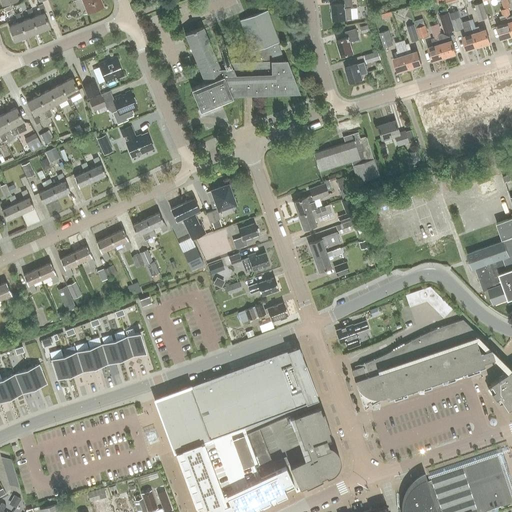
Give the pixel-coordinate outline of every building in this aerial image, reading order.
[(81,0),(87,14),(103,7),(100,0),(72,0),(73,2),(76,0),(81,0)] [(352,18),(351,9),(353,9),(352,0),(341,0),(342,4),(332,5),(333,21),(346,19),(352,18)] [(511,16),(510,18),(507,9),(511,8),(508,0),(500,0),(504,10),(508,23),(511,35),(511,16)] [(479,21),(487,18),(483,3),(474,6),(479,21)] [(41,14),(34,17),(32,18),(38,33),(50,28),(44,13),(45,13),(42,4),(38,6),(41,14)] [(26,38),(38,33),(32,18),(34,17),(31,9),(26,11),(29,19),(22,22),(20,22),(26,38)] [(253,51),(257,62),(230,63),(230,64),(221,64),(218,65),(203,27),(207,25),(205,19),(198,22),(198,24),(196,25),(198,29),(185,34),(205,83),(191,89),(200,111),(232,97),(231,95),(297,92),(286,61),(284,61),(277,42),(279,42),(267,10),(239,21),(251,52),(253,51)] [(501,11),(503,20),(501,20),(502,25),(496,27),(500,39),(511,35),(508,23),(504,10),(501,11)] [(449,12),(448,13),(454,31),(454,30),(455,31),(463,29),(458,11),(449,13),(449,12)] [(20,22),(22,22),(19,13),(14,15),(17,24),(8,27),(14,42),(26,38),(20,22)] [(454,31),(448,13),(439,15),(445,33),(454,31)] [(455,54),(451,41),(450,37),(442,33),(440,34),(439,30),(441,30),(436,16),(431,18),(434,25),(444,57),(455,54)] [(423,19),(414,21),(420,39),(429,36),(423,19)] [(470,21),(478,47),(489,43),(485,31),(480,32),(479,27),(475,28),(473,20),(470,21)] [(466,50),(478,47),(470,21),(466,22),(468,26),(464,27),(466,37),(462,38),(466,50)] [(362,34),(370,31),(368,25),(360,27),(362,34)] [(407,27),(411,42),(419,39),(414,25),(407,27)] [(431,39),(433,47),(428,49),(432,61),(444,57),(434,25),(430,27),(434,38),(431,39)] [(350,42),(359,40),(356,29),(346,32),(347,38),(337,41),(342,56),(353,53),(350,42)] [(379,33),(384,48),(393,45),(388,30),(379,33)] [(398,72),(409,68),(404,51),(401,52),(400,48),(406,46),(406,44),(405,41),(398,43),(396,47),(398,52),(397,52),(398,58),(394,59),(398,72)] [(404,51),(409,68),(421,65),(417,52),(412,54),(409,43),(406,44),(406,46),(400,48),(401,52),(404,51)] [(364,55),(366,64),(381,59),(378,51),(364,55)] [(106,83),(123,76),(115,57),(99,64),(106,83)] [(361,76),(368,74),(364,63),(358,65),(358,64),(345,68),(350,84),(363,80),(361,76)] [(193,68),(181,72),(183,77),(195,72),(193,68)] [(72,78),(60,84),(67,97),(65,98),(69,107),(74,104),(69,96),(79,91),(72,78)] [(511,79),(500,84),(506,104),(511,101),(511,79)] [(82,86),(87,99),(100,94),(95,81),(82,86)] [(60,84),(49,90),(56,103),(54,104),(58,113),(63,110),(58,102),(65,98),(67,97),(60,84)] [(500,84),(487,87),(493,108),(506,104),(500,84)] [(487,87),(475,91),(481,112),(493,108),(487,87)] [(45,109),(43,110),(47,119),(51,116),(47,108),(54,104),(56,103),(49,90),(38,96),(45,109)] [(475,91),(461,95),(468,116),(481,112),(475,91)] [(132,112),(137,110),(134,103),(136,102),(134,98),(132,99),(129,92),(113,98),(118,111),(113,113),(118,124),(117,124),(117,125),(127,120),(127,119),(134,116),(132,112)] [(106,107),(101,94),(89,99),(94,112),(106,107)] [(36,114),(43,110),(45,109),(38,96),(27,102),(34,115),(32,116),(36,124),(40,122),(36,114)] [(444,101),(423,107),(427,120),(448,114),(444,101)] [(16,107),(4,114),(11,127),(9,128),(14,136),(18,134),(13,126),(23,121),(16,107)] [(4,114),(0,115),(0,136),(3,142),(7,140),(2,132),(9,128),(11,127),(4,114)] [(448,114),(427,120),(431,133),(452,127),(448,114)] [(398,146),(408,143),(404,132),(399,133),(395,121),(377,126),(381,140),(389,138),(389,139),(395,137),(398,146)] [(133,157),(153,148),(146,133),(135,138),(133,134),(134,133),(131,126),(120,130),(123,138),(126,137),(128,141),(126,142),(133,157)] [(452,127),(431,133),(435,146),(456,139),(452,127)] [(48,130),(39,136),(44,144),(53,139),(48,130)] [(24,139),(31,152),(42,146),(35,134),(24,139)] [(346,139),(353,159),(364,155),(357,135),(346,139)] [(324,142),(331,162),(342,158),(336,143),(334,138),(324,142)] [(342,158),(343,163),(353,159),(346,139),(336,143),(342,158)] [(456,139),(435,146),(439,159),(460,152),(456,139)] [(321,166),(331,162),(324,142),(314,146),(321,166)] [(304,149),(311,169),(321,166),(314,146),(304,149)] [(55,148),(46,152),(50,161),(59,156),(55,148)] [(304,149),(293,153),(300,173),(311,169),(304,149)] [(410,164),(420,161),(417,150),(407,154),(410,164)] [(87,171),(92,181),(106,174),(97,157),(92,159),(96,166),(89,170),(87,171)] [(79,187),(92,181),(87,171),(89,170),(85,163),(81,165),(84,172),(74,177),(79,187)] [(51,187),(56,197),(69,191),(61,174),(57,176),(60,183),(53,186),(51,187)] [(351,196),(344,178),(338,180),(342,191),(340,192),(343,199),(351,196)] [(43,204),(56,197),(51,187),(53,186),(50,179),(45,181),(48,189),(38,193),(43,204)] [(465,181),(444,188),(449,201),(469,195),(465,181)] [(311,195),(293,202),(298,216),(311,211),(310,210),(316,208),(313,200),(328,195),(324,184),(309,190),(311,195)] [(16,191),(13,185),(8,187),(10,193),(16,191)] [(211,191),(207,193),(212,208),(218,206),(219,209),(218,209),(219,210),(235,204),(235,203),(234,203),(231,195),(232,195),(228,185),(211,191)] [(16,204),(20,214),(34,208),(26,190),(21,193),(24,200),(17,203),(16,204)] [(469,195),(449,201),(453,214),(473,207),(469,195)] [(7,220),(20,214),(16,204),(17,203),(14,196),(9,198),(12,205),(2,210),(7,220)] [(182,204),(198,237),(206,234),(201,224),(199,225),(195,215),(200,213),(194,198),(182,204)] [(410,198),(390,204),(394,219),(415,212),(410,198)] [(177,224),(183,221),(192,240),(198,237),(182,204),(170,210),(177,224)] [(311,211),(298,216),(303,230),(316,226),(313,218),(331,212),(329,204),(316,208),(310,210),(311,211)] [(473,207),(453,214),(458,229),(478,223),(473,207)] [(219,220),(216,210),(206,213),(209,223),(219,220)] [(415,212),(394,219),(398,231),(419,225),(415,212)] [(150,229),(152,228),(159,225),(162,232),(167,230),(159,213),(145,219),(150,229)] [(155,235),(152,228),(150,229),(145,219),(132,225),(137,235),(141,234),(144,241),(155,235)] [(353,230),(349,221),(336,226),(339,235),(353,230)] [(244,240),(258,235),(254,223),(238,229),(241,238),(233,240),(236,249),(246,246),(244,240)] [(478,223),(458,229),(462,243),(483,237),(478,223)] [(419,225),(398,231),(402,244),(423,237),(419,225)] [(123,230),(109,236),(114,246),(123,242),(126,250),(131,247),(123,230)] [(320,240),(308,244),(314,258),(326,254),(326,253),(323,246),(328,244),(328,246),(340,242),(336,232),(320,238),(320,240)] [(114,246),(109,236),(96,242),(104,260),(109,258),(106,250),(114,246)] [(423,237),(402,244),(407,258),(427,252),(423,237)] [(483,237),(462,243),(466,256),(486,249),(483,237)] [(86,247),(73,253),(78,263),(86,259),(90,267),(95,265),(86,247)] [(204,265),(195,247),(183,252),(192,270),(204,265)] [(340,248),(326,253),(326,254),(314,258),(319,272),(331,268),(328,260),(333,259),(334,257),(342,254),(340,248)] [(147,249),(139,253),(144,264),(150,277),(160,272),(155,261),(153,262),(147,249)] [(486,249),(466,256),(471,272),(492,265),(486,249)] [(78,263),(73,253),(60,259),(68,277),(72,275),(69,267),(78,263)] [(144,264),(139,253),(131,257),(136,268),(144,264)] [(241,261),(238,253),(228,257),(232,265),(241,261)] [(245,267),(251,265),(253,271),(269,265),(265,253),(256,256),(255,253),(248,256),(248,258),(243,260),(245,267)] [(211,275),(224,270),(221,261),(207,266),(211,275)] [(346,262),(333,266),(337,276),(349,272),(346,262)] [(51,263),(37,269),(42,279),(50,275),(54,283),(58,281),(51,263)] [(109,266),(103,269),(108,278),(114,276),(109,266)] [(42,279),(37,269),(23,275),(31,293),(36,291),(33,283),(42,279)] [(103,269),(97,272),(102,281),(108,278),(103,269)] [(511,283),(507,269),(493,274),(500,294),(511,290),(511,283)] [(261,297),(278,291),(274,278),(248,287),(251,293),(259,290),(261,297)] [(6,282),(0,285),(0,299),(7,297),(10,304),(16,302),(13,294),(12,295),(6,282)] [(67,286),(73,299),(81,295),(75,282),(67,286)] [(239,282),(226,287),(228,294),(242,289),(239,282)] [(57,290),(66,311),(75,307),(66,286),(57,290)] [(416,291),(420,303),(426,301),(429,287),(416,291)] [(426,301),(430,305),(439,297),(429,287),(426,301)] [(416,291),(410,293),(414,305),(420,303),(416,291)] [(408,307),(414,305),(410,293),(404,295),(408,307)] [(139,300),(142,306),(151,303),(149,297),(139,300)] [(439,297),(430,305),(434,310),(443,301),(439,297)] [(434,310),(438,314),(447,305),(443,301),(434,310)] [(262,304),(252,307),(238,312),(242,323),(268,313),(271,322),(280,319),(280,320),(286,318),(286,316),(288,316),(283,303),(264,310),(262,304)] [(447,305),(438,314),(442,318),(451,309),(447,305)] [(378,314),(376,308),(369,310),(372,316),(378,314)] [(484,365),(496,360),(500,359),(501,359),(462,320),(445,325),(426,333),(408,342),(391,351),(373,360),(354,367),(355,369),(352,370),(355,380),(354,381),(364,410),(375,403),(386,398),(388,402),(485,369),(484,365)] [(352,324),(336,330),(340,343),(345,341),(348,349),(359,345),(355,333),(369,328),(366,321),(352,325),(352,324)] [(12,334),(9,327),(1,330),(4,338),(12,334)] [(140,332),(127,336),(133,356),(146,352),(140,332)] [(127,336),(114,340),(120,360),(133,356),(127,336)] [(114,340),(101,344),(108,364),(120,360),(114,340)] [(77,351),(76,352),(82,372),(95,368),(89,348),(88,348),(87,342),(75,346),(77,351)] [(101,344),(89,348),(95,368),(108,364),(101,344)] [(300,346),(158,396),(160,401),(177,449),(319,398),(300,346)] [(70,376),(63,355),(63,356),(61,349),(49,353),(51,359),(50,360),(57,380),(70,376)] [(76,352),(63,355),(70,376),(82,372),(76,352)] [(39,364),(26,369),(34,388),(47,383),(39,364)] [(26,369),(14,374),(22,393),(34,388),(26,369)] [(507,373),(490,384),(494,391),(491,393),(495,399),(498,397),(507,410),(511,406),(511,369),(511,370),(507,373)] [(14,374),(2,379),(10,398),(22,393),(14,374)] [(0,402),(10,398),(2,379),(1,379),(0,376),(0,402)] [(293,416),(304,447),(306,446),(326,439),(330,438),(328,432),(330,431),(323,412),(321,413),(319,407),(293,416)] [(244,426),(177,451),(199,511),(248,511),(287,494),(284,489),(294,485),(285,466),(283,466),(260,477),(255,466),(258,465),(244,426)] [(247,432),(250,438),(261,434),(259,428),(247,432)] [(250,438),(252,444),(263,440),(261,434),(250,438)] [(326,439),(306,446),(310,457),(289,466),(300,488),(305,485),(306,487),(322,480),(321,478),(326,476),(327,477),(331,475),(335,472),(338,468),(340,463),(339,457),(337,452),(333,448),(328,446),(326,439)] [(252,444),(254,450),(265,445),(263,440),(252,444)] [(254,450),(256,455),(268,451),(265,445),(254,450)] [(256,455),(260,466),(272,462),(268,451),(256,455)] [(480,511),(511,501),(511,499),(497,454),(430,477),(431,480),(426,481),(425,479),(422,480),(418,482),(415,484),(413,486),(411,488),(408,491),(407,493),(406,495),(404,499),(403,502),(403,505),(403,510),(402,511),(480,511)] [(8,485),(17,483),(12,456),(3,458),(8,485)] [(104,488),(88,492),(90,501),(106,496),(104,488)] [(151,491),(141,494),(147,511),(157,508),(151,491)] [(14,510),(20,497),(13,493),(7,506),(14,510)] [(142,498),(135,501),(138,511),(145,511),(146,511),(142,498)] [(40,509),(40,511),(59,511),(57,503),(40,509)] [(182,503),(174,506),(176,511),(192,511),(191,504),(183,507),(182,503)]
